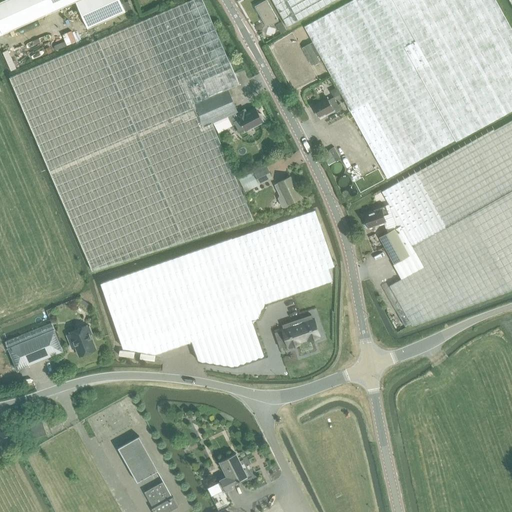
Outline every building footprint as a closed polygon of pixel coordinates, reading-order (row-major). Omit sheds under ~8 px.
[(87,28),(131,8),(127,1),(121,4),(119,0),(4,0),(0,2),(0,28),(2,34),(75,1),(87,28)] [(190,0),(12,77),(10,78),(93,271),(254,220),(212,123),(204,126),(194,104),(228,89),(239,84),(202,0),(190,0)] [(271,25),(278,21),(266,0),(254,7),(266,26),(270,24),(271,25)] [(272,0),(287,27),(336,0),(272,0)] [(353,0),(304,26),(313,42),(320,55),(387,178),(455,140),(456,141),(511,110),(511,30),(495,0),(353,0)] [(281,22),(275,25),(280,33),(285,30),(281,22)] [(320,55),(313,42),(304,47),(314,64),(319,61),(317,56),(320,55)] [(228,89),(194,104),(204,126),(212,123),(213,122),(219,133),(232,126),(227,116),(238,112),(228,89)] [(335,113),(342,109),(339,104),(338,105),(333,98),(328,100),(327,98),(313,105),(314,108),(313,110),(315,113),(317,113),(319,116),(325,114),(326,115),(334,111),(335,113)] [(238,112),(227,116),(232,126),(235,125),(239,133),(244,130),(244,131),(262,122),(262,120),(263,118),(260,113),(258,113),(256,109),(246,114),(244,111),(239,114),(238,112)] [(494,129),(382,192),(389,205),(424,267),(401,279),(390,285),(390,286),(405,312),(399,316),(405,326),(411,323),(412,325),(413,326),(511,291),(511,290),(511,120),(494,130),(494,129)] [(239,179),(243,186),(245,191),(272,178),(266,166),(239,179)] [(279,183),(276,184),(275,185),(279,194),(280,196),(278,199),(282,207),(285,208),(287,206),(289,204),(301,199),(291,177),(279,183)] [(387,233),(379,237),(394,264),(393,265),(401,279),(424,267),(389,205),(386,206),(388,214),(383,216),(386,222),(383,222),(387,233)] [(375,212),(364,215),(366,221),(365,223),(366,228),(368,227),(369,228),(383,222),(386,222),(383,216),(388,214),(386,206),(374,210),(375,212)] [(231,238),(100,283),(123,348),(156,354),(164,351),(180,346),(191,342),(252,321),(259,318),(266,304),(333,281),(328,269),(334,267),(315,211),(232,239),(231,238)] [(311,315),(282,324),(284,329),(283,330),(288,345),(289,345),(289,347),(299,343),(299,342),(308,339),(308,341),(318,337),(318,336),(319,335),(314,320),(313,320),(311,315)] [(252,321),(191,342),(198,361),(234,367),(265,357),(252,321)] [(44,326),(5,341),(8,348),(54,329),(51,323),(44,326)] [(96,349),(90,335),(93,334),(89,324),(69,332),(69,334),(67,335),(70,342),(74,341),(80,356),(96,349)] [(54,329),(8,348),(15,366),(17,370),(63,351),(54,329)] [(32,438),(46,434),(42,421),(28,425),(32,438)] [(0,435),(0,445),(1,445),(3,449),(10,445),(4,433),(0,435)] [(137,482),(158,470),(138,436),(118,448),(137,482)] [(220,480),(207,487),(213,499),(219,511),(233,504),(226,490),(233,487),(231,484),(247,476),(235,453),(219,461),(227,477),(220,480)] [(153,511),(166,511),(178,506),(172,497),(171,497),(162,482),(144,492),(153,507),(151,508),(153,511)]
